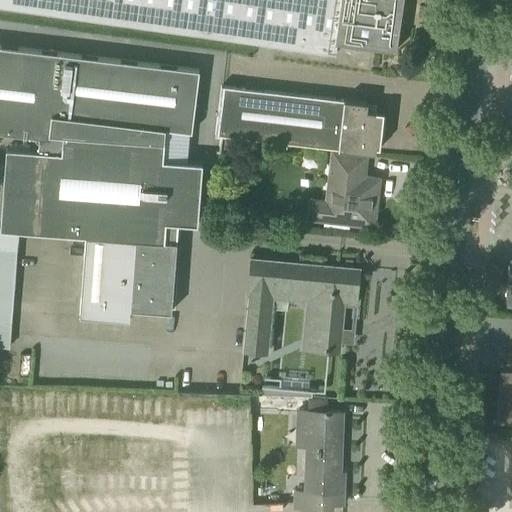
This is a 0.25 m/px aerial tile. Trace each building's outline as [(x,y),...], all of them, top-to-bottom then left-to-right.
[(0,0),(0,6),(335,53),(336,41),(396,50),(403,0),(0,0)] [(0,131),(50,138),(53,114),(179,129),(191,131),(196,88),(198,69),(0,44),(0,131)] [(353,149),(368,151),(375,152),(376,146),(379,147),(383,111),(367,109),(368,102),(348,99),(224,85),(223,91),(196,88),(191,131),(179,129),(177,147),(221,152),(221,150),(223,136),(223,135),(331,149),(352,151),(353,149)] [(203,162),(164,159),(165,140),(63,132),(62,151),(7,147),(0,228),(86,234),(79,315),(130,319),(130,308),(171,311),(178,221),(198,223),(203,162)] [(237,139),(223,136),(221,150),(236,152),(237,139)] [(380,178),(365,176),(368,151),(353,149),(352,151),(331,149),(328,172),(325,201),(310,199),(307,219),(368,226),(368,224),(367,224),(367,209),(368,209),(368,207),(367,207),(368,199),(376,200),(375,200),(379,201),(380,190),(378,190),(380,178)] [(18,233),(0,231),(0,346),(9,347),(18,233)] [(359,268),(252,258),(243,350),(266,352),(273,285),(311,288),(305,348),(339,351),(344,303),(356,304),(359,268)] [(499,421),(493,420),(493,422),(511,423),(511,385),(502,384),(499,421)] [(314,396),(314,391),(264,387),(263,394),(314,396)] [(343,504),(343,500),(344,471),(340,471),(342,421),(325,420),(326,410),(309,409),(306,491),(296,491),(295,508),(332,509),(333,503),(343,504)]
